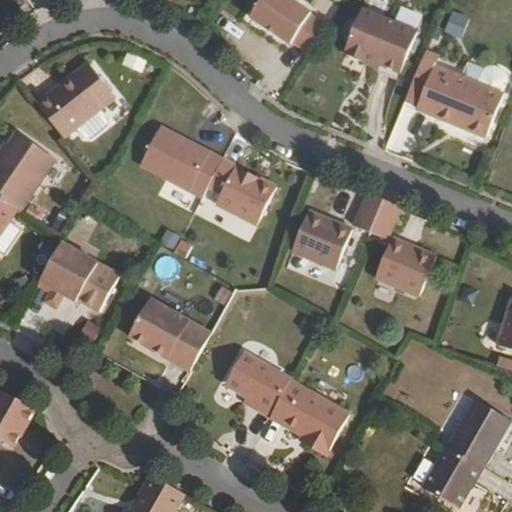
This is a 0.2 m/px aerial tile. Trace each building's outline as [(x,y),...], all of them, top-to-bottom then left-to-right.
[(291,44),(309,56),(327,29),(283,0),(262,0),(249,20),(290,46),(291,44)] [(331,0),(313,0),(311,5),(325,14),(333,1),(331,0)] [(444,31),(462,38),(470,17),(452,10),(444,31)] [(400,75),(417,36),(361,13),(357,25),(349,26),(345,37),(348,46),(346,58),(365,66),(367,61),(382,67),(400,75)] [(380,72),(382,67),(367,61),(365,66),(380,72)] [(423,61),(406,102),(417,107),(432,69),(434,64),(423,61)] [(503,77),(498,69),(493,69),(486,69),(481,72),(459,63),(454,77),(498,95),(504,82),(503,77)] [(61,87),(35,107),(62,141),(114,102),(94,76),(93,75),(87,67),(73,78),(61,87)] [(503,97),(498,95),(454,77),(432,69),(417,107),(415,112),(452,127),(454,124),(487,137),(503,97)] [(140,169),(202,200),(208,189),(221,163),(160,131),(140,169)] [(0,204),(14,214),(16,215),(53,162),(16,136),(0,158),(0,204)] [(221,163),(208,189),(222,195),(216,207),(258,228),(276,191),(221,163)] [(383,203),(367,197),(354,228),(370,235),(383,203)] [(383,203),(370,235),(387,242),(400,210),(383,203)] [(0,233),(14,214),(0,204),(0,233)] [(309,215),(291,255),(335,273),(351,234),(309,215)] [(392,243),(376,282),(420,300),(436,262),(392,243)] [(61,246),(37,288),(50,296),(53,292),(61,296),(76,304),(77,303),(99,314),(120,279),(61,246)] [(53,292),(50,296),(59,300),(61,296),(53,292)] [(129,341),(188,375),(210,338),(150,304),(129,341)] [(511,315),(509,314),(497,350),(511,354),(511,315)] [(511,358),(500,355),(497,365),(511,369),(511,358)] [(257,415),(269,421),(290,384),(243,357),(224,389),(245,401),(259,409),(257,415)] [(290,384),(269,421),(301,440),(309,444),(306,448),(326,459),(348,418),(290,384)] [(33,413),(0,394),(0,444),(6,448),(15,434),(19,437),(23,430),(33,413)] [(241,406),(257,415),(259,409),(245,401),(241,406)] [(446,451),(481,470),(509,423),(475,401),(446,451)] [(15,434),(6,448),(11,451),(19,437),(15,434)] [(309,444),(301,440),(299,444),(306,448),(309,444)] [(458,510),(481,470),(446,451),(423,491),(458,510)] [(150,479),(140,495),(130,511),(173,511),(182,497),(150,479)] [(475,485),(461,509),(466,511),(473,511),(486,491),(475,485)]
